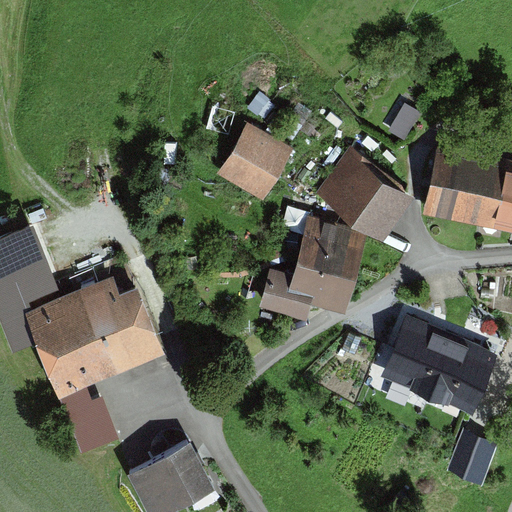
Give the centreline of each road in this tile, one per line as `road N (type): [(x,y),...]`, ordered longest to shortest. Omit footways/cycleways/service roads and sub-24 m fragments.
road 1 (track): [(0,95),(13,148),(45,195),(138,257),(169,328),(190,407),(214,418)]
road 2 (track): [(433,266),(420,231),(423,151),(442,132),(511,140)]
road 3 (track): [(281,188),(319,150),(352,138),(419,169)]
